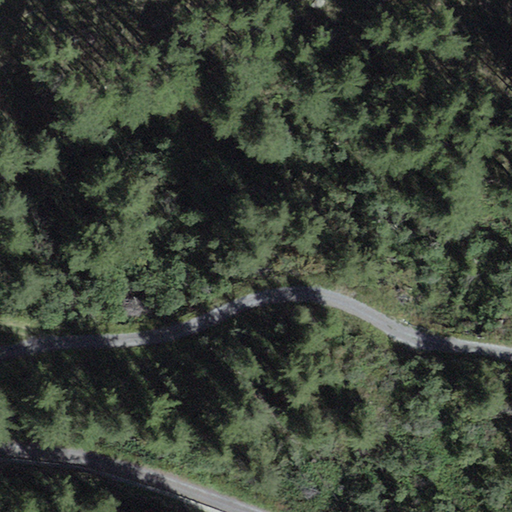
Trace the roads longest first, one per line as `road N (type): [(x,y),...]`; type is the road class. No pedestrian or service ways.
road 1 (track): [(511,357),(404,341),(349,301),(280,289),(171,325),(0,356)]
road 2 (track): [(0,456),(32,452),(250,511)]
